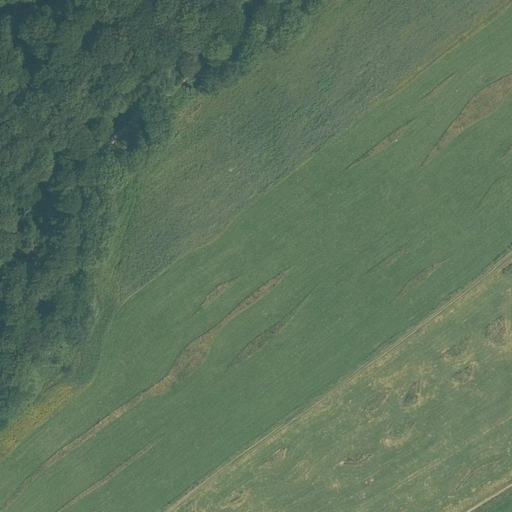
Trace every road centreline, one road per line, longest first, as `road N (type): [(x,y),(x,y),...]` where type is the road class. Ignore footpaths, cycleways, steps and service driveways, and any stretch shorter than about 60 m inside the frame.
road 1 (track): [(511,255),(168,511)]
road 2 (track): [(137,115),(88,175),(37,353),(0,407)]
road 3 (track): [(281,0),(137,115)]
